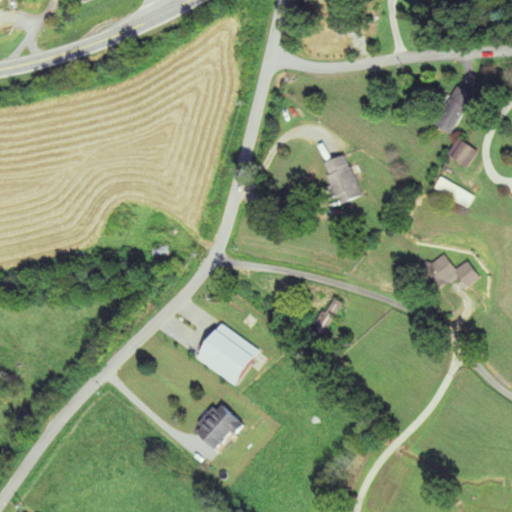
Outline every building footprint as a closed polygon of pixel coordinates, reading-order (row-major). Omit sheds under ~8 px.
[(468,107),(451,98),(435,124),(452,134),(468,107)] [(478,153),(463,142),(451,157),(466,168),(478,153)] [(321,165),(340,206),(363,196),(344,155),(321,165)] [(457,187),(440,179),(435,190),(452,199),(457,187)] [(456,275),(466,288),(478,278),(466,263),(456,272),(442,254),(418,273),(434,293),(456,275)] [(244,325),(249,331),(264,315),(248,299),(217,329),(229,341),(244,325)] [(310,325),(319,335),(346,310),(337,301),(310,325)] [(511,338),(505,328),(481,345),(492,359),(511,344),(511,338)] [(236,370),(249,382),(268,361),(255,349),(236,370)] [(242,426),(221,405),(195,432),(215,452),(242,426)]
